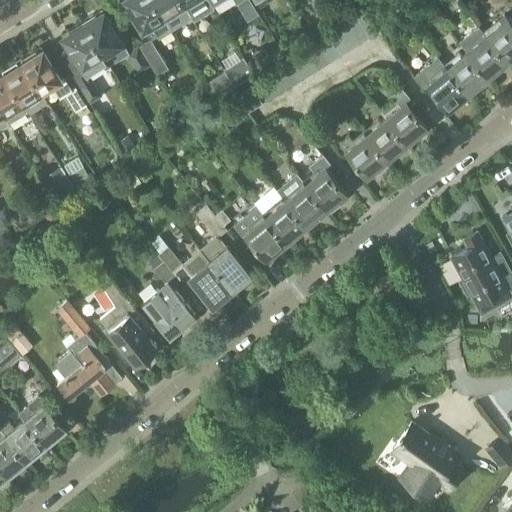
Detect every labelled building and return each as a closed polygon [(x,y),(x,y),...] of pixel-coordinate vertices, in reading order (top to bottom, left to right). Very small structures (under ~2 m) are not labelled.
[(171,28),(153,0),(124,0),(144,33),(145,32),(149,39),(156,34),(157,36),(171,28)] [(185,8),(179,0),(153,0),(171,28),(190,16),(185,8)] [(257,13),(248,0),(235,0),(247,19),(257,13)] [(102,9),(81,21),(104,57),(108,65),(127,53),(127,52),(128,52),(102,9)] [(367,10),(357,16),(370,37),(380,30),(367,10)] [(193,20),(202,33),(210,27),(201,14),(193,20)] [(357,16),(347,23),(359,43),(370,37),(357,16)] [(511,23),(507,17),(487,34),(508,60),(511,56),(511,23)] [(81,21),(60,34),(68,48),(61,53),(90,101),(100,95),(89,77),(108,65),(104,57),(81,21)] [(359,43),(347,23),(337,29),(349,49),(359,43)] [(349,49),(337,29),(327,35),(340,56),(349,49)] [(487,34),(467,51),(488,77),(508,60),(487,34)] [(327,35),(317,42),(329,62),(340,56),(327,35)] [(167,67),(150,39),(139,45),(156,73),(167,67)] [(317,42),(306,48),(319,69),(329,62),(317,42)] [(148,64),(137,46),(128,52),(127,52),(127,53),(138,71),(148,64)] [(306,48),(296,54),(309,75),(319,69),(306,48)] [(21,58),(24,62),(42,91),(52,85),(60,97),(65,93),(80,117),(90,111),(75,87),(72,89),(64,76),(61,78),(43,50),(38,53),(35,49),(21,58)] [(467,51),(447,67),(468,93),(488,77),(467,51)] [(309,75),(296,54),(286,61),(298,81),(309,75)] [(243,56),(223,68),(224,70),(233,85),(253,73),(243,56)] [(447,67),(438,56),(413,76),(423,87),(427,84),(448,110),(468,93),(447,67)] [(42,91),(24,62),(19,65),(17,61),(3,70),(5,73),(28,110),(46,100),(41,92),(42,91)] [(298,81),(286,61),(275,68),(288,88),(298,81)] [(275,68),(265,74),(278,94),(288,88),(275,68)] [(233,85),(224,70),(204,83),(215,100),(235,88),(233,85)] [(28,110),(5,73),(0,76),(0,107),(9,122),(28,110)] [(278,94),(265,74),(255,80),(268,100),(278,94)] [(237,95),(247,112),(262,103),(251,86),(237,95)] [(386,117),(407,143),(428,126),(406,100),(409,98),(400,87),(391,94),(400,105),(386,117)] [(9,122),(0,107),(0,126),(2,127),(9,122)] [(386,117),(366,133),(387,159),(407,143),(386,117)] [(387,159),(366,133),(355,142),(349,134),(339,142),(367,176),(387,159)] [(128,135),(114,142),(121,154),(135,147),(128,135)] [(305,183),(326,209),(347,192),(326,167),(330,163),(322,153),(308,165),(315,175),(305,183)] [(69,172),(77,184),(88,176),(80,164),(69,172)] [(60,165),(43,176),(56,196),(73,186),(60,165)] [(326,209),(305,183),(297,173),(276,190),(285,200),(285,199),(307,225),(326,209)] [(31,200),(38,212),(49,205),(42,193),(31,200)] [(285,200),(265,216),(287,242),(307,225),(285,199),(285,200)] [(223,224),(215,214),(214,214),(206,204),(196,212),(215,235),(199,248),(231,287),(250,272),(229,246),(227,247),(217,236),(226,229),(222,224),(223,224)] [(215,214),(223,224),(229,219),(221,209),(215,214)] [(287,242),(265,216),(259,209),(248,218),(245,214),(233,224),(242,235),(245,233),(267,258),(287,242)] [(511,209),(502,215),(511,232),(507,234),(511,241),(511,209)] [(511,284),(511,270),(500,249),(492,253),(477,227),(461,236),(465,244),(448,253),(462,277),(458,280),(467,295),(470,293),(481,313),(511,295),(511,290),(509,286),(511,284)] [(231,287),(199,248),(182,262),(167,245),(158,253),(163,259),(174,272),(182,265),(192,277),(191,277),(213,303),(231,287)] [(163,259),(153,268),(165,283),(169,287),(172,285),(179,279),(174,272),(163,259)] [(153,330),(132,304),(110,277),(101,284),(115,305),(100,317),(137,362),(156,346),(147,335),(153,330)] [(196,314),(172,285),(169,287),(165,283),(158,289),(144,301),(156,315),(154,317),(170,335),(196,314)] [(56,366),(65,376),(58,382),(69,395),(89,379),(102,394),(114,383),(102,368),(105,366),(98,357),(103,353),(84,330),(89,326),(66,299),(57,307),(79,334),(65,346),(69,350),(57,360),(56,366)] [(33,345),(16,325),(5,333),(23,354),(33,345)] [(0,366),(3,370),(12,362),(21,354),(5,336),(0,340),(0,366)] [(24,417),(46,444),(66,428),(45,401),(34,410),(31,407),(31,408),(27,404),(18,412),(23,418),(24,417)] [(24,417),(23,418),(14,426),(11,423),(11,424),(8,420),(0,425),(0,427),(27,460),(46,444),(24,417)] [(411,421),(392,448),(419,468),(409,483),(427,496),(438,481),(447,488),(462,467),(452,460),(458,452),(439,438),(438,440),(411,421)] [(0,467),(7,476),(27,460),(0,427),(0,467)] [(511,450),(499,435),(485,447),(501,467),(511,458),(511,450)] [(511,511),(511,492),(498,511),(511,511)]
